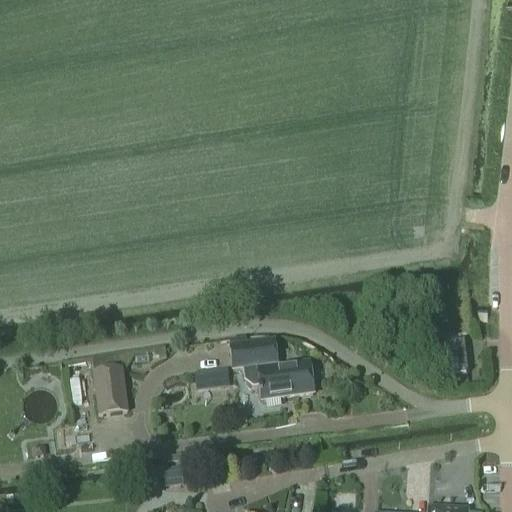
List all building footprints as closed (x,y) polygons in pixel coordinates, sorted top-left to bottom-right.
[(245,341),(229,344),(230,351),(230,353),(233,373),(242,372),(244,383),(253,390),(259,389),(260,391),(258,392),(259,397),(260,396),(261,404),(312,397),(308,365),(276,370),(273,345),(246,348),(245,341)] [(463,343),(444,345),(447,378),(467,376),(463,343)] [(98,419),(126,416),(120,374),(93,378),(98,419)] [(227,374),(193,378),(195,390),(228,386),(227,374)] [(178,472),(162,474),(165,490),(180,487),(178,472)]
